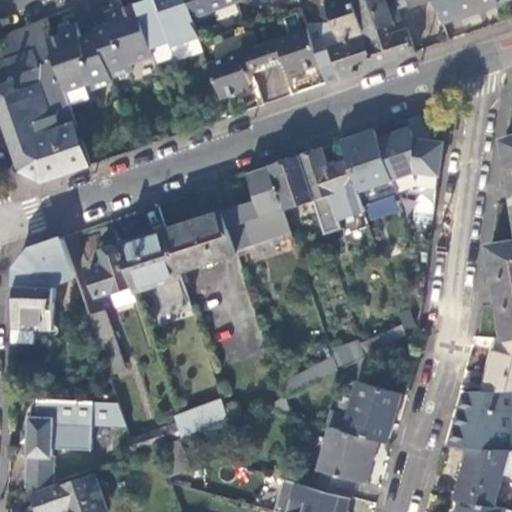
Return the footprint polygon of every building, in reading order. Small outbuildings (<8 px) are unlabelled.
[(142,0),(136,2),(152,47),(171,41),(173,45),(201,35),(195,16),(189,0),(142,0)] [(189,0),(195,16),(242,0),(189,0)] [(354,72),(375,65),(352,0),(327,0),(337,29),(341,39),(316,48),(322,63),(328,81),(354,72)] [(404,55),(417,51),(409,27),(405,28),(394,32),(382,0),(352,0),(375,65),(404,55)] [(407,0),(382,0),(394,32),(405,28),(397,7),(408,3),(407,0)] [(436,0),(443,20),(501,0),(500,0),(436,0)] [(96,28),(97,33),(112,77),(132,71),(129,63),(154,54),(152,47),(136,2),(106,12),(110,23),(96,28)] [(0,107),(12,141),(76,120),(67,92),(48,38),(41,18),(0,34),(0,57),(1,60),(0,60),(0,107)] [(298,71),(322,63),(316,48),(313,37),(309,27),(267,41),(273,60),(281,57),(286,71),(296,68),(298,71)] [(78,28),(48,38),(67,92),(87,85),(89,91),(113,83),(112,77),(97,33),(82,38),(78,28)] [(341,39),(337,29),(313,37),(316,48),(341,39)] [(264,63),(273,60),(267,41),(258,44),(264,63)] [(246,69),(264,63),(258,44),(210,61),(222,96),(243,89),(242,86),(251,83),(246,69)] [(189,96),(177,100),(187,130),(213,121),(228,116),(222,96),(210,61),(205,49),(190,54),(198,77),(184,82),(189,96)] [(397,123),(377,129),(394,179),(415,171),(441,174),(445,142),(431,140),(432,132),(424,131),(419,115),(397,123)] [(76,120),(12,141),(21,168),(43,180),(55,176),(91,163),(76,120)] [(394,179),(377,129),(359,135),(342,141),(349,161),(365,205),(399,194),(394,179)] [(326,234),(344,228),(340,216),(344,215),(345,219),(367,212),(365,205),(349,161),(330,167),(323,148),(321,149),(300,156),(315,200),(326,234)] [(315,200),(300,156),(287,160),(272,166),(286,209),(315,200)] [(225,211),(238,250),(293,232),(286,209),(272,166),(249,173),(258,200),(225,211)] [(238,250),(225,211),(168,229),(182,272),(239,253),(238,250)] [(168,229),(120,245),(133,285),(135,291),(159,284),(167,308),(191,300),(182,272),(168,229)] [(18,269),(15,343),(37,344),(37,324),(56,324),(58,282),(77,276),(64,237),(43,244),(31,248),(18,269)] [(511,238),(492,243),(500,287),(500,288),(503,305),(509,337),(511,337),(511,238)] [(133,285),(120,245),(101,251),(104,259),(99,261),(100,266),(90,270),(99,296),(111,292),(133,285)] [(111,292),(116,306),(137,299),(135,291),(133,285),(111,292)] [(90,315),(111,375),(127,369),(107,310),(90,315)] [(366,355),(409,335),(399,317),(383,325),(387,334),(363,346),(366,355)] [(511,337),(509,337),(500,337),(487,390),(511,388),(511,337)] [(339,365),(366,355),(363,346),(337,356),(339,365)] [(285,397),(339,370),(334,356),(282,385),(285,397)] [(378,438),(389,441),(403,392),(360,380),(350,414),(333,410),(329,423),(333,425),(378,438)] [(510,448),(511,419),(511,388),(487,390),(463,391),(455,417),(447,443),(471,445),(510,448)] [(53,447),(91,447),(93,424),(94,400),(38,398),(38,417),(31,417),(30,445),(29,482),(32,489),(55,480),(56,456),(53,456),(53,447)] [(183,437),(230,420),(223,398),(176,415),(183,437)] [(93,424),(128,425),(119,400),(94,400),(93,424)] [(366,481),(378,438),(333,425),(320,469),(313,467),(308,485),(319,487),(353,496),(357,479),(366,481)] [(148,434),(152,445),(166,440),(163,429),(148,434)] [(191,468),(180,438),(159,445),(171,475),(191,468)] [(511,447),(510,448),(471,445),(457,497),(461,498),(496,505),(504,473),(511,474),(511,447)] [(59,511),(65,510),(65,511),(108,511),(109,511),(94,472),(32,494),(37,508),(38,511),(59,511)] [(319,487),(312,511),(350,511),(354,497),(353,496),(319,487)] [(503,511),(505,507),(496,505),(461,498),(456,511),(503,511)]
